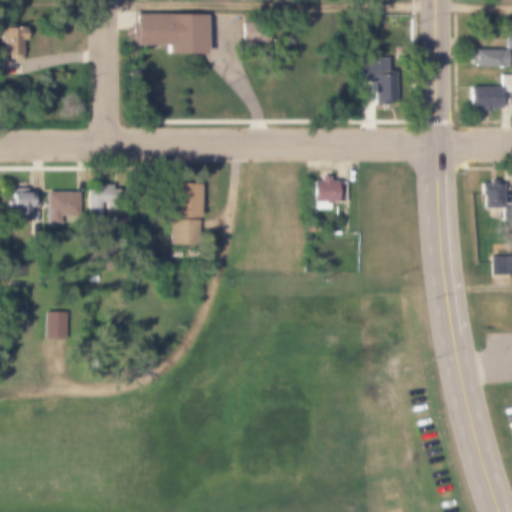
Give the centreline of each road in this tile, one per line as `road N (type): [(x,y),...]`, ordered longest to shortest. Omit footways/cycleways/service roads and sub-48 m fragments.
road 1 (residential): [(511,142),(0,142)]
road 2 (primary): [(449,334),(433,142)]
road 3 (primary): [(496,511),(449,334)]
road 4 (primary): [(433,142),(432,0)]
road 5 (residential): [(106,0),(106,142)]
